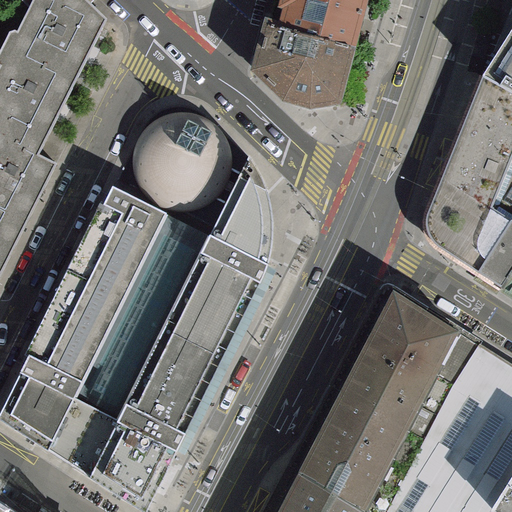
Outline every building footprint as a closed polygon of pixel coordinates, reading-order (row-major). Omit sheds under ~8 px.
[(86,0),(34,0),(30,9),(18,32),(16,31),(10,32),(3,47),(76,84),(109,21),(86,0)] [(21,0),(30,9),(34,0),(21,0)] [(365,0),(284,0),(282,9),(288,10),(282,32),(352,51),(365,0)] [(352,51),(282,32),(269,29),(258,72),(287,100),(311,106),(338,102),(352,51)] [(511,36),(507,44),(485,79),(511,94),(511,36)] [(76,84),(3,47),(0,53),(0,66),(1,67),(0,68),(0,136),(41,156),(76,84)] [(511,94),(485,79),(451,160),(495,180),(482,209),(508,224),(511,225),(511,94)] [(218,126),(184,109),(148,122),(132,156),(144,191),(178,208),(214,195),(230,161),(218,126)] [(58,164),(41,156),(0,136),(0,206),(30,221),(58,164)] [(251,159),(211,238),(269,267),(274,244),(274,226),(272,205),(266,186),(251,159)] [(478,270),(508,224),(482,209),(495,180),(451,160),(427,213),(426,219),(427,226),(429,233),(435,242),(478,270)] [(133,284),(167,216),(114,189),(79,256),(133,284)] [(0,281),(30,221),(0,206),(0,281)] [(211,238),(167,216),(133,284),(84,383),(75,399),(119,421),(127,405),(203,254),(211,238)] [(511,274),(511,225),(508,224),(478,270),(487,277),(504,288),(511,274)] [(260,283),(269,267),(211,238),(203,254),(260,283)] [(203,254),(127,405),(185,434),(260,283),(203,254)] [(84,383),(133,284),(79,256),(28,356),(84,383)] [(342,392),(405,428),(455,330),(394,292),(367,343),(342,392)] [(511,366),(508,363),(455,330),(405,428),(362,511),(364,511),(492,511),(494,509),(511,480),(511,366)] [(75,399),(84,383),(28,356),(21,373),(75,399)] [(0,419),(50,452),(75,399),(21,373),(0,414),(0,419)] [(301,472),(362,511),(405,428),(342,392),(324,427),(301,472)] [(119,421),(75,399),(50,452),(92,477),(119,421)] [(185,434),(127,405),(119,421),(177,449),(185,434)] [(147,511),(177,449),(119,421),(92,477),(145,511),(147,511)] [(364,511),(362,511),(301,472),(279,511),(364,511)] [(511,511),(511,480),(494,509),(498,511),(511,511)] [(0,511),(15,511),(0,502),(0,511)]
